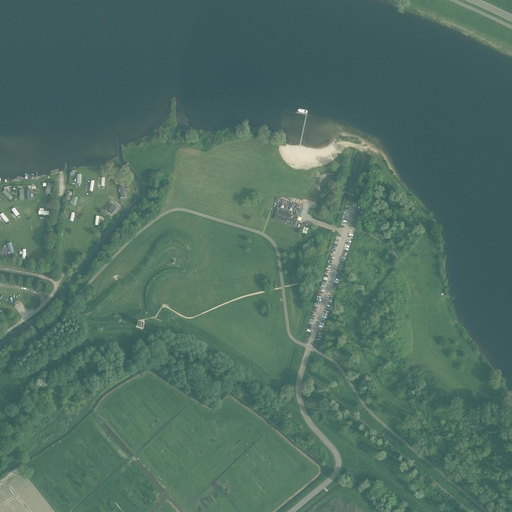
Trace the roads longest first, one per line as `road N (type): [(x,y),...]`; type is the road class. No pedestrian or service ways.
road 1 (unknown): [(303,416),(243,369),(169,329),(92,335),(0,401)]
road 2 (unclassified): [(289,511),(336,472),(339,459),(299,403),(310,347)]
road 3 (unknown): [(303,416),(429,511)]
